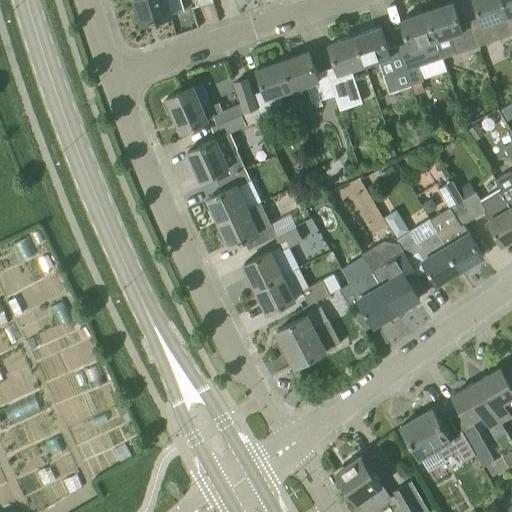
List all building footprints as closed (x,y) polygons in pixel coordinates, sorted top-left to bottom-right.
[(134,0),(142,24),(171,15),(166,0),(134,0)] [(474,0),(480,17),(469,20),(478,46),(500,38),(494,20),(508,16),(502,0),(474,0)] [(511,0),(502,0),(508,16),(511,14),(511,0)] [(440,53),(442,58),(455,54),(478,46),(469,20),(459,23),(451,2),(426,10),(440,53)] [(418,66),(428,63),(442,58),(440,53),(426,10),(401,20),(408,41),(398,45),(411,84),(412,83),(415,94),(424,91),(421,81),(423,80),(418,66)] [(398,45),(388,48),(381,26),(355,35),(365,65),(378,60),(384,78),(389,92),(411,85),(410,84),(411,84),(398,45)] [(361,102),(357,87),(350,70),(365,65),(355,35),(330,43),(337,65),(326,69),(334,95),(339,109),(361,102)] [(326,69),(316,73),(309,51),(283,60),(293,89),(306,85),(311,103),(334,95),(326,69)] [(257,68),(265,90),(254,94),(258,106),(262,120),(285,112),(279,94),(293,89),(283,60),(257,68)] [(213,116),(217,124),(258,106),(254,94),(248,78),(234,82),(241,101),(222,110),(219,102),(203,109),(193,86),(167,97),(167,98),(162,100),(168,112),(172,110),(182,131),(207,119),(213,116)] [(462,108),(467,119),(478,114),(474,103),(462,108)] [(511,103),(500,109),(506,120),(511,116),(511,103)] [(229,167),(232,174),(246,167),(230,132),(246,125),(262,120),(258,106),(217,124),(222,135),(187,150),(200,179),(224,169),(229,167)] [(485,133),(477,122),(468,129),(475,140),(485,133)] [(429,143),(425,127),(416,130),(421,145),(429,143)] [(511,157),(510,159),(511,161),(511,173),(510,170),(494,179),(499,187),(511,207),(511,157)] [(376,175),(387,192),(403,183),(392,165),(376,175)] [(232,174),(227,176),(217,181),(221,191),(208,197),(219,221),(247,207),(237,186),(251,179),(246,167),(232,174)] [(483,255),(469,232),(468,232),(463,223),(474,217),(457,189),(451,179),(437,187),(448,207),(441,211),(442,212),(431,219),(437,230),(461,269),(483,255)] [(484,211),(489,219),(488,220),(502,243),(511,237),(511,207),(499,187),(481,198),(476,190),(475,191),(469,181),(457,189),(474,217),(484,211)] [(276,236),(271,225),(258,230),(247,207),(219,221),(230,245),(244,239),(248,249),(275,236),(276,236)] [(404,250),(408,256),(418,250),(424,259),(423,259),(437,283),(461,269),(437,230),(417,241),(410,230),(409,230),(400,216),(388,222),(397,237),(397,238),(400,243),(404,250)] [(276,236),(275,236),(282,250),(302,240),(296,226),(276,236)] [(41,240),(36,231),(28,235),(33,244),(41,240)] [(404,250),(400,243),(385,241),(363,253),(372,269),(381,284),(396,311),(420,297),(408,277),(417,272),(408,256),(404,250)] [(256,288),(283,275),(270,250),(243,264),(256,288)] [(396,311),(381,284),(371,290),(361,274),(339,287),(352,310),(353,309),(365,330),(363,325),(371,320),(374,324),(396,311)] [(268,312),(295,299),(283,275),(256,288),(268,312)] [(329,293),(322,279),(302,290),(308,304),(329,293)] [(328,318),(313,326),(307,314),(277,330),(296,365),(340,342),(328,318)] [(511,386),(501,366),(477,380),(501,421),(511,414),(511,386)] [(453,394),(469,421),(483,413),(490,427),(501,421),(477,380),(453,394)] [(421,458),(426,467),(428,471),(446,461),(444,456),(457,449),(463,461),(476,453),(462,429),(449,436),(432,406),(431,407),(432,408),(402,424),(401,423),(400,423),(421,458)] [(476,453),(484,467),(486,465),(495,460),(473,423),(462,429),(476,453)] [(511,449),(503,455),(508,465),(511,463),(511,449)] [(363,511),(365,511),(371,508),(390,495),(362,454),(336,472),(363,511)] [(499,470),(508,465),(503,455),(495,460),(486,465),(492,474),(499,470)] [(63,479),(69,492),(84,484),(77,472),(63,479)] [(405,510),(417,503),(405,483),(393,490),(405,510)]
